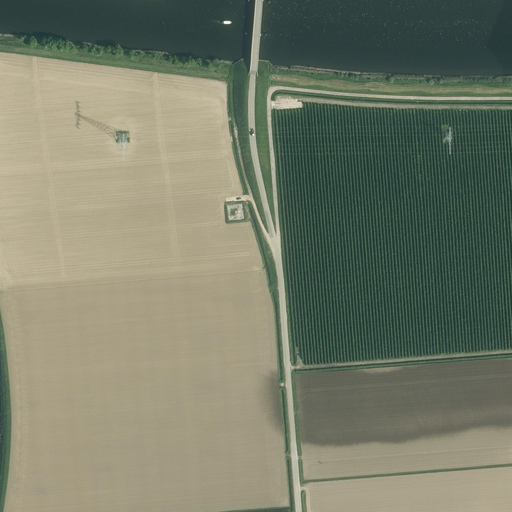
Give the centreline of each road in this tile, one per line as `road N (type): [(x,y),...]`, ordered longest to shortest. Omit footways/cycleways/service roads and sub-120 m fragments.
road 1 (unclassified): [(298,511),(279,255),(250,141),(258,0)]
road 2 (track): [(279,255),(270,91),(511,98)]
